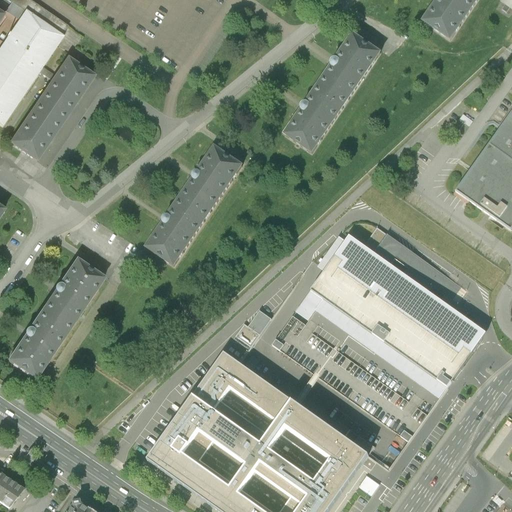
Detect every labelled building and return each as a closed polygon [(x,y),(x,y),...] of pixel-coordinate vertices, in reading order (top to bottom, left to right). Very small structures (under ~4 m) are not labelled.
[(441,0),(427,21),(459,42),(487,0),(441,0)] [(511,0),(501,0),(500,2),(511,10),(511,0)] [(25,12),(0,49),(0,126),(3,128),(64,38),(25,12)] [(355,33),(284,139),(316,161),(388,55),(355,33)] [(69,58),(9,146),(37,165),(98,77),(69,58)] [(511,113),(455,193),(511,232),(511,113)] [(218,147),(147,252),(179,273),(250,168),(218,147)] [(352,237),(272,348),(279,353),(280,351),(281,350),(284,352),(318,376),(402,436),(400,437),(410,444),(455,381),(459,376),(462,371),(482,344),(483,342),(488,335),(466,319),(469,314),(445,298),(442,302),(430,293),(433,289),(407,270),(404,275),(392,266),(397,259),(401,254),(406,247),(381,229),(367,248),(352,237)] [(80,261),(10,365),(39,384),(109,280),(80,261)] [(274,319),(263,311),(252,327),(247,323),(238,336),(254,347),(274,319)] [(224,511),(330,511),(370,457),(351,444),(344,439),(299,407),(297,406),(292,403),(240,366),(225,355),(193,400),(151,460),(224,511)] [(377,447),(358,434),(351,444),(370,457),(371,456),(372,454),(377,447)] [(376,479),(370,475),(362,486),(368,491),(375,496),(383,484),(376,479)] [(23,492),(2,478),(0,480),(0,503),(9,509),(23,492)] [(93,511),(82,505),(81,501),(73,502),(74,506),(70,511),(93,511)]
